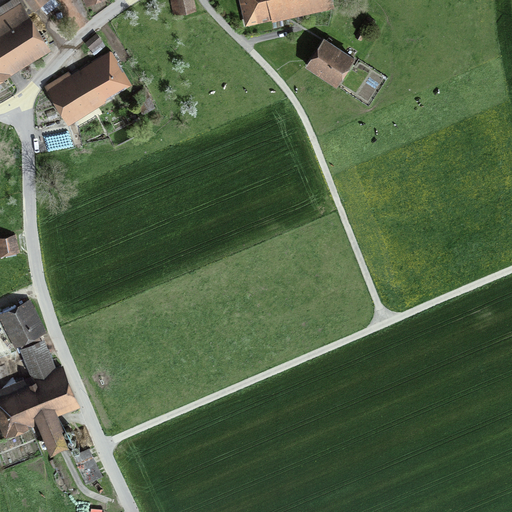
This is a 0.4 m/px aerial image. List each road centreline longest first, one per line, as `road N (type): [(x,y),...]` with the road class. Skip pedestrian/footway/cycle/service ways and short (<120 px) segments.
road 1 (track): [(102,444),(511,270)]
road 2 (residential): [(132,511),(40,287),(17,99)]
road 3 (track): [(246,42),(305,118),(385,323)]
road 4 (unclassified): [(126,0),(17,99)]
